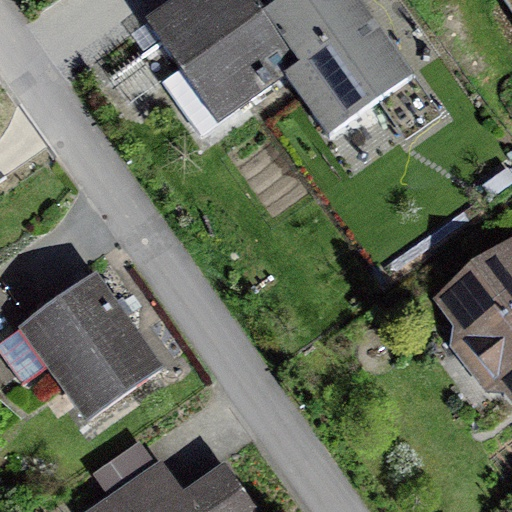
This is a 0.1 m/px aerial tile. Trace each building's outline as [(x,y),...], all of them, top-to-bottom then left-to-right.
[(298,66),(263,17),(265,16),(253,0),(180,0),(147,23),(181,71),(180,72),(177,100),(202,135),(286,76),(285,75),(298,66)] [(277,7),(265,16),(263,17),(298,66),(285,75),(286,76),(329,138),(380,102),(406,139),(438,117),(355,0),(285,0),(286,1),(277,7)] [(511,261),(508,256),(451,298),(465,316),(462,339),(484,342),(500,363),(496,385),(511,387),(511,261)] [(0,344),(0,355),(22,386),(52,365),(90,420),(158,372),(92,278),(0,344)] [(253,511),(229,475),(179,510),(154,474),(99,511),(253,511)]
